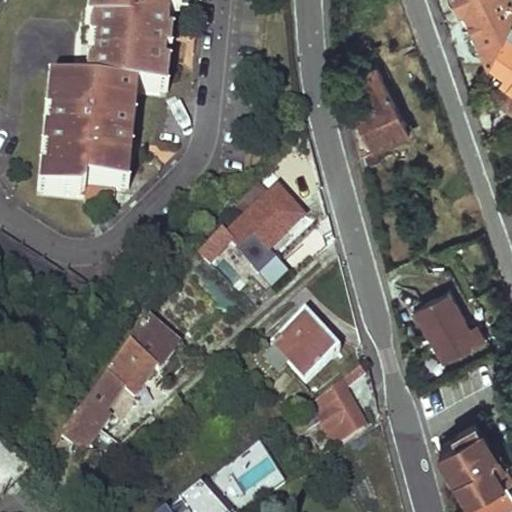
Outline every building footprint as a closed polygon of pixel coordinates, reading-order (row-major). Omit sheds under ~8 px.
[(103,0),(103,4),(100,28),(104,28),(102,52),(101,62),(98,87),(91,87),(61,84),(59,102),(56,130),(54,152),(52,175),(50,194),(90,197),(91,187),(128,190),(130,160),(136,161),(139,121),(135,121),(137,93),(147,94),(166,95),(168,70),(169,57),(172,35),(173,17),(187,18),(188,0),(103,0)] [(511,0),(459,0),(463,7),(468,5),(485,40),(493,57),(506,28),(511,16),(511,0)] [(103,4),(95,3),(92,27),(96,27),(100,28),(103,4)] [(506,104),(511,108),(511,16),(506,28),(493,57),(507,72),(503,78),(511,84),(501,100),(506,104)] [(100,28),(96,27),(94,51),(102,52),(104,28),(100,28)] [(180,36),(172,35),(169,57),(177,58),(180,36)] [(358,40),(344,47),(356,68),(370,61),(358,40)] [(101,62),(93,61),(91,87),(98,87),(101,62)] [(378,62),(358,73),(371,97),(354,107),(375,149),(412,129),(378,62)] [(176,71),(168,70),(166,95),(173,96),(176,71)] [(61,84),(53,83),(51,101),(59,102),(61,84)] [(147,94),(137,93),(135,121),(139,121),(144,121),(147,94)] [(56,130),(48,129),(46,152),(54,152),(56,130)] [(136,161),(130,160),(128,190),(138,191),(141,161),(136,161)] [(52,175),(44,174),(42,193),(50,194),(52,175)] [(220,236),(197,258),(206,269),(231,247),(236,253),(253,238),(268,253),(303,221),(277,193),(268,200),(258,189),(230,215),(239,226),(224,240),(220,236)] [(418,192),(400,197),(407,213),(423,207),(418,192)] [(67,275),(5,238),(0,245),(0,262),(56,296),(59,291),(80,304),(101,289),(71,271),(67,275)] [(253,238),(236,253),(250,268),(268,253),(253,238)] [(275,257),(259,270),(271,285),(288,272),(275,257)] [(452,289),(413,311),(442,363),(480,342),(471,325),(452,289)] [(305,316),(272,344),(274,347),(263,358),(277,373),(288,364),(304,381),(338,352),(305,316)] [(471,325),(480,342),(488,338),(479,321),(471,325)] [(164,331),(155,322),(80,419),(97,432),(110,416),(106,413),(124,391),(135,401),(159,370),(163,373),(157,338),(164,331)] [(164,331),(157,338),(163,373),(172,381),(193,357),(164,331)] [(361,370),(309,408),(317,424),(331,415),(337,426),(325,434),(333,448),(363,429),(346,393),(366,377),(361,370)] [(118,422),(135,401),(124,391),(106,413),(110,416),(118,422)] [(331,415),(317,424),(325,434),(337,426),(331,415)] [(455,442),(440,452),(470,503),(511,478),(476,420),(451,436),(455,442)] [(210,475),(228,500),(218,507),(221,511),(241,511),(284,482),(256,442),(210,475)] [(511,477),(511,478),(470,503),(456,511),(499,511),(511,504),(511,489),(511,490),(511,489),(511,477)] [(218,511),(202,487),(164,511),(218,511)]
